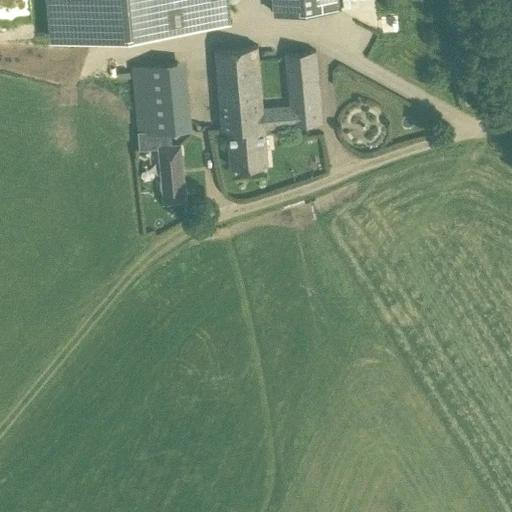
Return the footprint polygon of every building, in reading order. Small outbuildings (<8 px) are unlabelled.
[(46,0),(50,40),(232,23),(229,0),(46,0)] [(275,0),(277,13),(338,8),(337,0),(275,0)] [(264,108),(258,45),(217,49),(224,130),(230,129),(233,168),(269,164),(266,126),(323,121),(317,50),(287,52),(292,105),(264,108)] [(166,145),(164,130),(191,128),(185,61),(134,66),(141,147),(160,145),(165,201),(186,199),(181,144),(166,145)] [(356,126),(371,146),(388,133),(373,113),(356,126)]
